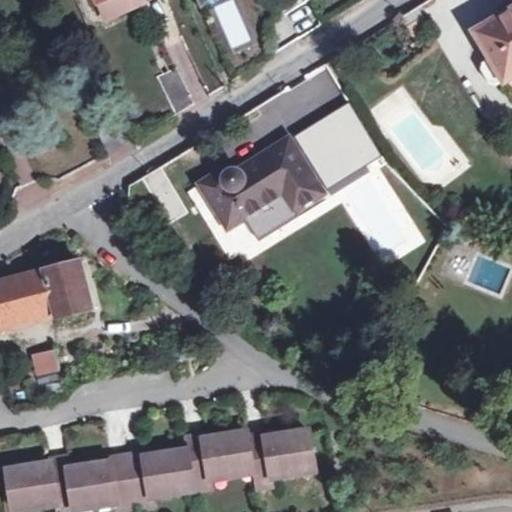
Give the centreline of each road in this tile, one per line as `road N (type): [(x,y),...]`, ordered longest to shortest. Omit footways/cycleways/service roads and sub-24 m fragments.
road 1 (residential): [(82,205),(125,260),(227,343),(315,385),(511,444)]
road 2 (residential): [(82,205),(404,0)]
